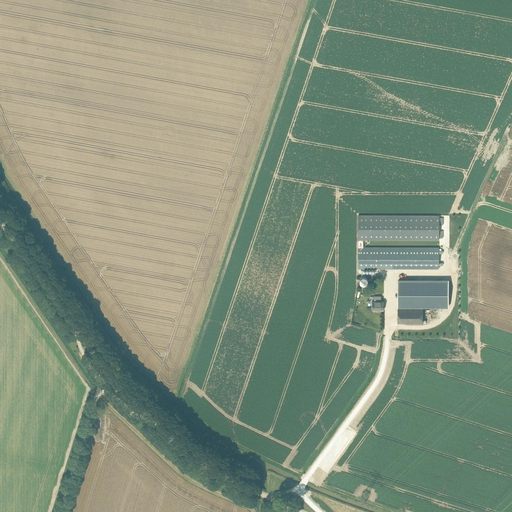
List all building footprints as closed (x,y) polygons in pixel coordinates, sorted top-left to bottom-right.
[(359,216),(358,248),(363,248),(363,240),(439,240),(439,216),(359,216)] [(439,269),(439,248),(363,248),(358,248),(358,274),(362,274),(362,269),(439,269)] [(360,279),(360,281),(360,283),(361,284),(363,285),(365,285),(367,284),(368,283),(368,281),(368,279),(367,278),(365,277),(363,277),(362,277),(360,279)] [(398,306),(439,306),(439,293),(439,281),(398,280),(398,306)] [(384,310),(384,301),(381,301),(381,299),(381,296),(374,296),(374,301),(372,301),(372,305),(372,310),(384,310)] [(423,323),(423,308),(403,308),(398,308),(398,323),(403,323),(423,323)]
